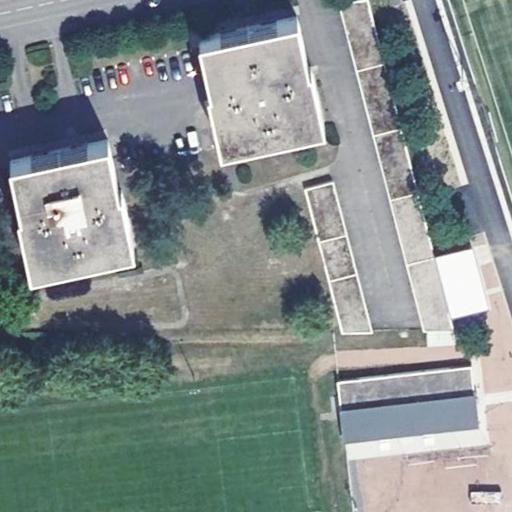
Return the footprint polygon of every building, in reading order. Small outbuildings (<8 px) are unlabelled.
[(469,328),(371,0),(362,0),(341,5),(382,149),(436,327),(469,328)] [(249,26),(203,37),(213,87),(210,88),(222,144),(327,119),(314,61),(311,62),(300,14),(249,26)] [(64,148),(14,158),(26,207),(24,207),(36,269),(141,248),(128,185),(124,186),(113,138),(64,148)] [(349,328),(380,328),(339,177),(310,185),(349,328)] [(427,332),(427,345),(448,344),(448,331),(427,332)] [(477,425),(470,367),(337,382),(344,443),(477,425)]
